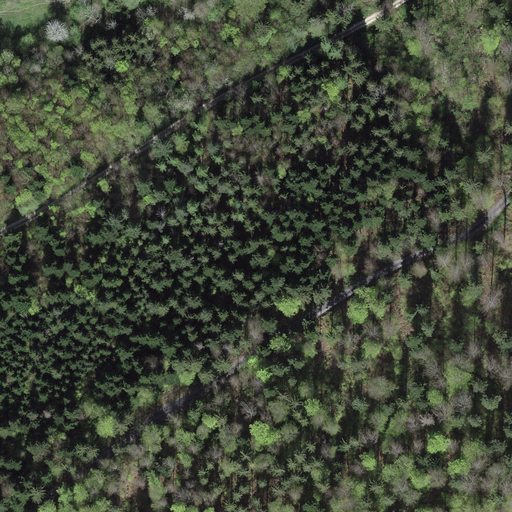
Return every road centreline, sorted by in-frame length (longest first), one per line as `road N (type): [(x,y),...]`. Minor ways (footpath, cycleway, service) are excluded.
road 1 (unclassified): [(24,511),(350,289),(457,240),(511,194)]
road 2 (track): [(0,230),(226,93),(404,0)]
